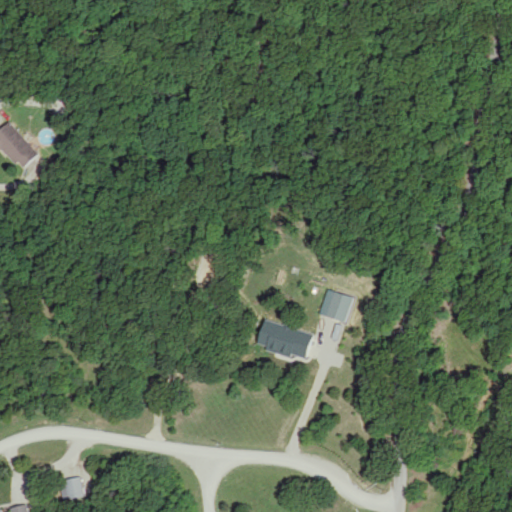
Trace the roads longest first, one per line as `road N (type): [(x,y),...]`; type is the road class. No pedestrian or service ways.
road 1 (residential): [(364,511),(368,406),(400,282),(491,104),(491,0)]
road 2 (residential): [(365,500),(315,463),(289,456),(208,456),(66,431),(0,445)]
